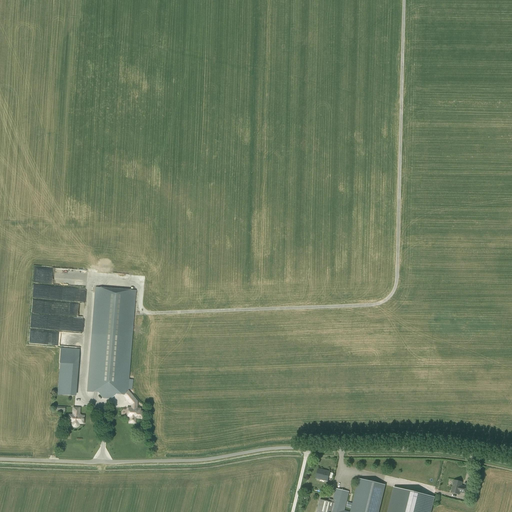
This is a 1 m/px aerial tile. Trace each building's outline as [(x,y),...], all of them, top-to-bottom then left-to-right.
[(49,299),(58,299),(58,286),(49,286),(49,299)] [(133,292),(96,289),(87,392),(98,393),(103,398),(111,399),(116,394),(122,395),(131,405),(137,405),(137,401),(127,390),(128,389),(133,327),(130,327),(133,292)] [(47,315),(46,329),(53,329),(53,324),(53,323),(53,321),(56,321),(56,316),(47,315)] [(63,330),(83,332),(84,318),(64,317),(63,330)] [(53,345),(67,345),(68,332),(59,332),(59,336),(56,336),(56,339),(53,339),(53,345)] [(140,409),(137,409),(137,405),(131,405),(131,408),(129,408),(128,409),(127,413),(129,413),(128,417),(130,417),(129,423),(135,423),(135,418),(143,418),(143,412),(140,412),(140,409)] [(69,415),(69,422),(72,422),(72,423),(72,424),(73,425),(73,426),(74,426),(73,426),(75,427),(76,427),(77,427),(77,426),(78,426),(78,425),(79,424),(79,422),(82,423),(83,419),(84,419),(84,416),(80,416),(79,415),(80,409),(74,408),(73,416),(69,415)] [(328,481),(328,478),(331,479),(332,478),(333,474),(333,473),(330,472),(318,469),(316,478),(328,481)] [(349,492),(336,489),(333,500),(329,499),(328,502),(320,500),(317,511),(319,511),(417,511),(422,494),(396,488),(390,511),(377,511),(384,485),(359,479),(351,511),(349,511),(344,511),(349,492)] [(454,480),(451,492),(459,494),(460,492),(466,493),(468,487),(461,486),(462,482),(454,480)]
